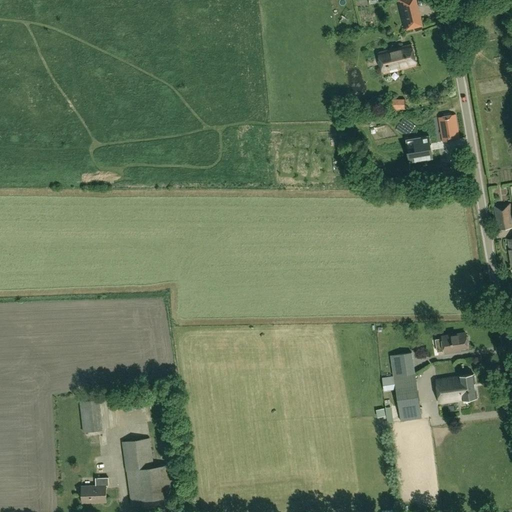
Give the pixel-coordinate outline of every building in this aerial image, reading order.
[(405,30),(421,26),(415,0),(401,0),(398,1),(405,30)] [(423,0),(426,9),(431,8),(429,0),(423,0)] [(400,69),(417,65),(412,44),(395,48),(400,69)] [(395,48),(379,52),(384,74),(400,69),(395,48)] [(404,109),(405,99),(392,99),(392,109),(404,109)] [(443,142),(460,139),(455,115),(439,118),(443,142)] [(434,137),(414,140),(417,159),(436,155),(435,147),(434,137)] [(498,230),(511,227),(511,217),(510,204),(494,206),(498,230)] [(445,353),(462,351),(461,348),(469,347),(468,344),(470,342),(469,338),(467,336),(467,333),(443,336),(445,353)] [(400,373),(417,373),(417,353),(399,353),(400,373)] [(400,421),(421,418),(415,374),(394,377),(400,421)] [(439,403),(478,398),(474,374),(436,379),(439,403)] [(83,432),(103,429),(99,400),(80,402),(83,432)] [(167,451),(174,447),(174,439),(166,434),(158,440),(160,449),(167,451)] [(154,467),(149,438),(123,442),(127,471),(132,502),(180,495),(175,464),(154,467)] [(94,463),(90,466),(94,472),(99,469),(94,463)] [(108,483),(108,478),(109,478),(95,478),(95,485),(82,485),(83,501),(93,501),(93,500),(98,500),(98,501),(107,500),(106,486),(109,486),(109,483),(108,483)]
